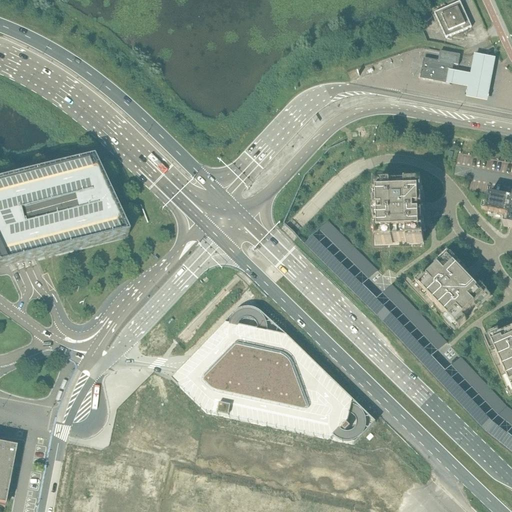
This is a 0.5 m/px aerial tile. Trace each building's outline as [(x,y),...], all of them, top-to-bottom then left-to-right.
[(446,39),(471,27),(460,2),(434,14),(446,39)] [(450,85),(452,72),(453,65),(458,66),(460,56),(440,52),(440,54),(438,61),(424,59),(420,79),(450,85)] [(38,260),(127,237),(92,161),(0,184),(0,269),(9,267),(15,266),(17,266),(21,264),(23,264),(28,263),(30,262),(35,261),(38,260)] [(391,185),(374,186),(374,188),(374,197),(378,197),(378,203),(375,203),(375,204),(375,212),(375,213),(378,213),(379,219),(375,219),(375,228),(379,228),(379,234),(376,234),(376,235),(376,243),(376,246),(393,245),(393,243),(407,242),(407,245),(424,244),(424,242),(423,233),(420,233),(420,227),(423,226),(423,218),(423,211),(422,202),(419,202),(419,196),(422,196),(422,195),(422,186),(422,184),(405,185),(405,187),(391,188),(391,185)] [(486,204),(484,211),(485,211),(484,212),(492,218),(509,222),(508,228),(511,229),(511,198),(488,194),(486,204)] [(423,276),(415,283),(428,296),(445,315),(458,328),(466,321),(463,318),(474,306),(488,294),(480,286),(477,289),(469,281),(466,278),(463,274),(455,266),(458,263),(451,255),(438,268),(426,279),(423,276)] [(177,375),(171,380),(178,387),(179,386),(207,414),(267,427),(331,440),(334,438),(335,439),(336,440),(337,441),(339,441),(340,442),(342,443),(343,443),(345,443),(346,443),(348,443),(349,443),(351,443),(352,442),(353,445),(355,445),(364,436),(376,423),(353,401),(317,366),(287,337),(262,314),(260,313),(259,312),(257,311),(256,311),(254,310),(252,310),(251,309),(249,309),(247,309),(245,310),(244,310),(242,310),(240,311),(239,312),(237,313),(236,314),(235,315),(233,316),(224,326),(194,357),(177,375)] [(498,332),(488,336),(496,353),(506,377),(511,389),(511,330),(500,336),(498,332)] [(0,506),(4,507),(5,507),(16,449),(0,446),(0,506)]
